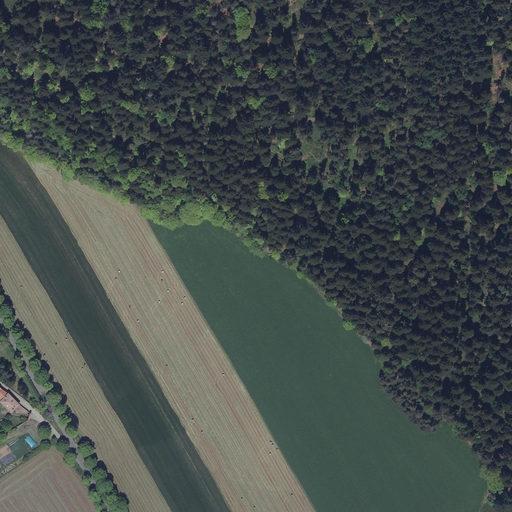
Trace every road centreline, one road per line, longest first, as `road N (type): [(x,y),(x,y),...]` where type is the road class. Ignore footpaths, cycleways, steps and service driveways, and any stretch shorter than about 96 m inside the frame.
road 1 (track): [(511,70),(400,107),(262,130),(139,117),(0,71)]
road 2 (tertiary): [(0,315),(69,440)]
